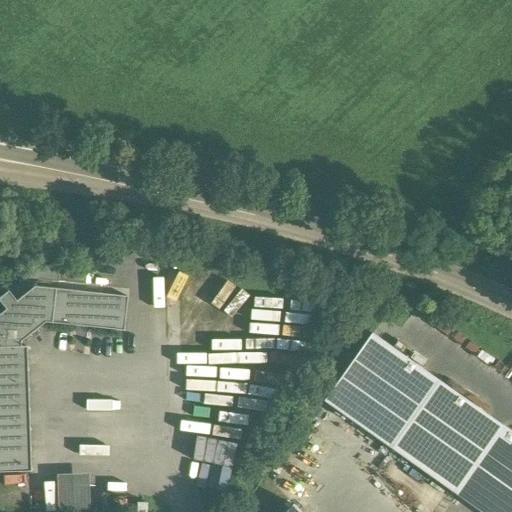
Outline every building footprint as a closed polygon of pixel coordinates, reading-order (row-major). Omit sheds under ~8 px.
[(185,304),(224,305),(225,280),(185,280),(185,304)] [(16,302),(8,291),(0,297),(0,303),(5,310),(0,314),(0,347),(20,347),(20,342),(45,323),(51,324),(55,289),(34,287),(16,302)] [(127,297),(55,289),(51,324),(123,331),(127,297)] [(378,334),(328,402),(453,494),(502,425),(378,334)] [(0,347),(0,472),(30,472),(26,347),(20,347),(0,347)] [(89,446),(130,446),(130,411),(141,411),(141,392),(91,391),(91,410),(100,410),(100,427),(89,427),(89,446)] [(511,511),(511,431),(502,425),(453,494),(479,511),(511,511)] [(88,473),(56,474),(57,511),(89,510),(88,473)]
